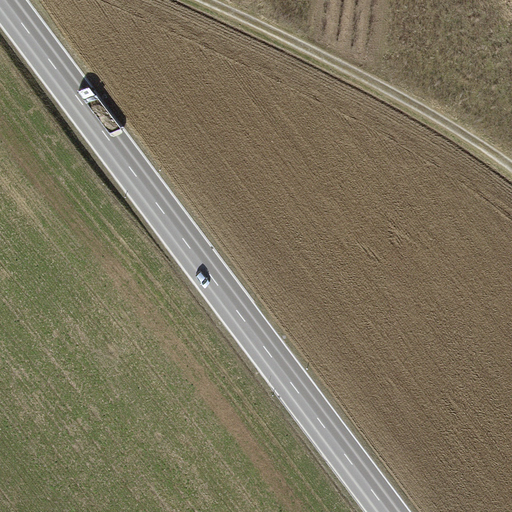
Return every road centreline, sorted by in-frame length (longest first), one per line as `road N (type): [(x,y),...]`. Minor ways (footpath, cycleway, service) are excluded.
road 1 (secondary): [(10,0),(396,511)]
road 2 (track): [(214,0),(359,69),(511,170)]
